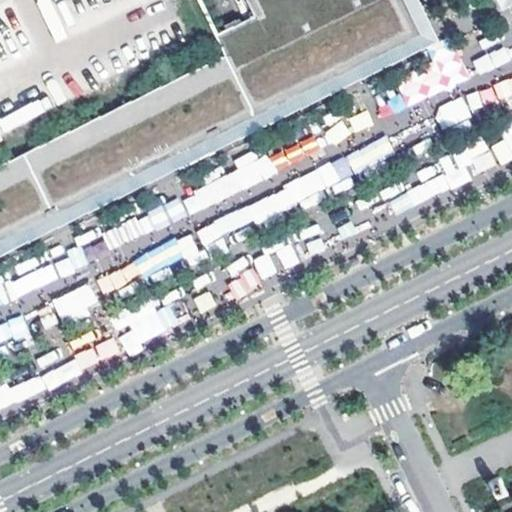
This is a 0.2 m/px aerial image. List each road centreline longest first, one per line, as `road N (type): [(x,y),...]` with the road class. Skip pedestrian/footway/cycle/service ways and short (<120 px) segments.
road 1 (tertiary): [(511,203),(0,455)]
road 2 (tertiary): [(71,511),(372,365)]
road 3 (residential): [(372,365),(437,511)]
road 4 (tertiary): [(372,365),(511,296)]
